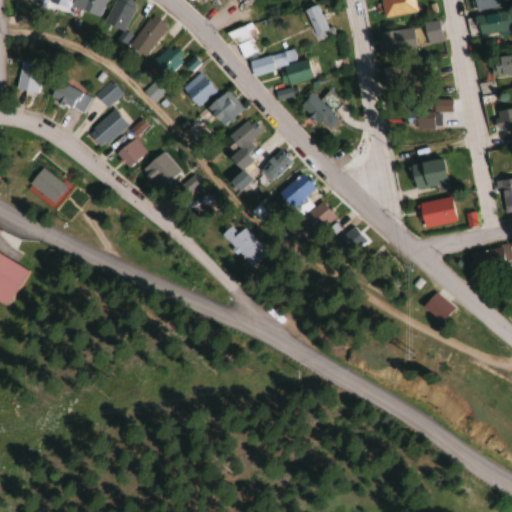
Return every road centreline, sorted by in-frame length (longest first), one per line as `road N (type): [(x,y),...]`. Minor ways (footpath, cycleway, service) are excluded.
road 1 (tertiary): [(166,0),(381,221),(511,336)]
road 2 (residential): [(237,296),(271,332),(511,478)]
road 3 (residential): [(237,296),(88,162),(51,135),(0,121)]
road 4 (residential): [(271,332),(0,210)]
road 5 (residential): [(493,232),(450,0)]
road 6 (residential): [(381,221),(350,0)]
